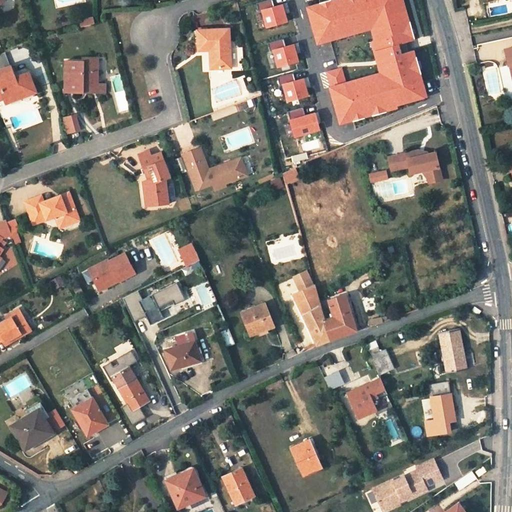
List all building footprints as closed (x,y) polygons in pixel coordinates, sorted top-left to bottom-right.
[(340,125),(429,99),(415,50),(403,54),(400,44),(416,40),(404,0),(329,0),(306,7),(317,45),(372,30),(374,39),(371,40),(380,72),(329,87),(340,125)] [(283,4),(261,10),(267,29),(288,22),(283,4)] [(224,46),(223,27),(195,29),(196,47),(207,47),(210,47),(210,52),(208,52),(209,68),(230,67),(228,45),(224,46)] [(294,44),(272,50),(278,69),(299,62),(294,44)] [(81,60),(64,60),(63,90),(82,91),(82,86),(82,82),(86,82),(85,86),(95,86),(95,82),(96,58),(81,58),(81,60)] [(9,65),(0,68),(0,94),(2,94),(3,99),(7,100),(31,92),(33,88),(28,74),(23,72),(14,75),(12,74),(9,65)] [(304,78),(282,83),(288,103),(309,96),(304,78)] [(85,86),(82,86),(82,91),(99,92),(99,82),(95,82),(95,86),(85,86)] [(316,112),(290,120),(295,138),(321,130),(316,112)] [(70,114),(61,116),(65,131),(74,129),(70,114)] [(180,153),(193,189),(210,183),(212,189),(223,185),(222,182),(238,177),(234,167),(233,167),(230,160),(210,167),(210,169),(206,171),(205,169),(197,147),(180,153)] [(419,149),(389,156),(392,170),(409,166),(411,173),(423,170),(426,177),(428,177),(429,183),(443,180),(436,151),(426,154),(420,155),(419,149)] [(137,160),(147,156),(145,150),(135,154),(137,160)] [(167,176),(158,152),(147,156),(137,160),(140,167),(145,166),(149,178),(141,181),(144,200),(154,199),(154,204),(166,203),(166,202),(163,184),(163,178),(167,176)] [(237,157),(230,160),(233,167),(234,167),(238,177),(244,174),(237,157)] [(299,180),(294,168),(283,174),(286,185),(299,180)] [(388,178),(387,170),(370,174),(371,182),(388,178)] [(170,183),(163,184),(166,202),(169,202),(173,197),(172,187),(170,183)] [(54,215),(62,212),(65,220),(77,215),(68,191),(59,195),(60,197),(53,200),(52,197),(43,201),(40,194),(24,201),(30,216),(38,213),(41,220),(54,215)] [(65,220),(62,212),(54,215),(57,223),(59,227),(78,219),(77,215),(65,220)] [(30,216),(32,223),(41,220),(38,213),(30,216)] [(13,216),(6,219),(6,220),(10,230),(17,228),(13,216)] [(0,253),(3,249),(0,246),(0,241),(2,238),(2,237),(11,233),(6,220),(0,222),(0,253)] [(187,267),(200,260),(197,252),(183,258),(187,267)] [(134,273),(125,253),(103,265),(102,263),(92,268),(96,276),(93,277),(98,287),(117,278),(118,281),(134,273)] [(315,284),(306,266),(293,271),(301,290),(315,284)] [(272,267),(266,269),(270,278),(276,276),(272,267)] [(99,290),(118,281),(117,278),(98,287),(99,290)] [(139,290),(123,298),(133,322),(146,316),(150,325),(163,318),(160,311),(158,307),(173,300),(174,304),(175,305),(185,299),(177,282),(143,299),(139,290)] [(293,294),(317,342),(318,345),(330,339),(325,320),(315,284),(301,290),(293,294)] [(356,330),(345,295),(329,300),(333,313),(334,318),(330,319),(325,320),(330,339),(356,330)] [(174,304),(173,300),(158,307),(160,311),(174,304)] [(265,305),(241,313),(250,335),(258,332),(268,329),(273,326),(265,305)] [(475,306),(472,310),(479,316),(482,312),(475,306)] [(20,309),(6,316),(9,320),(21,312),(20,309)] [(9,320),(0,324),(0,339),(2,338),(7,345),(32,330),(21,312),(9,320)] [(447,372),(466,369),(458,330),(440,334),(447,372)] [(178,346),(165,351),(170,369),(200,360),(192,332),(176,337),(178,346)] [(375,341),(366,345),(368,350),(377,347),(375,341)] [(379,376),(393,370),(385,350),(380,353),(377,347),(368,350),(379,376)] [(111,381),(114,380),(111,375),(128,366),(136,361),(130,350),(114,359),(117,364),(112,367),(109,362),(102,366),(111,381)] [(440,378),(435,363),(429,365),(433,380),(440,378)] [(128,366),(111,375),(114,380),(127,403),(131,410),(139,406),(148,400),(128,366)] [(395,376),(393,370),(379,376),(380,379),(382,382),(385,381),(395,376)] [(337,372),(325,378),(330,390),(343,385),(337,372)] [(380,379),(348,393),(359,418),(376,411),(375,410),(371,398),(386,392),(383,386),(382,382),(380,379)] [(455,420),(447,383),(429,385),(435,424),(441,423),(446,422),(455,420)] [(30,386),(17,394),(23,404),(36,397),(30,386)] [(104,426),(97,412),(100,411),(93,399),(88,390),(69,401),(74,410),(82,422),(80,423),(87,435),(104,426)] [(388,396),(386,392),(371,398),(375,410),(377,409),(379,400),(388,396)] [(417,393),(405,395),(407,402),(419,399),(417,393)] [(131,410),(127,403),(120,407),(131,425),(145,417),(139,406),(131,410)] [(39,409),(11,426),(25,449),(39,442),(38,440),(52,432),(39,409)] [(107,424),(100,411),(97,412),(104,426),(107,424)] [(445,435),(438,436),(438,444),(446,443),(445,435)] [(309,441),(292,449),(303,475),(321,468),(309,441)] [(378,503),(382,511),(384,511),(391,509),(400,505),(399,503),(405,500),(427,489),(425,486),(442,478),(433,459),(416,468),(417,470),(393,482),(392,481),(372,490),(378,503)] [(246,480),(249,479),(243,467),(241,468),(246,480)] [(241,468),(223,477),(236,504),(254,496),(246,480),(241,468)] [(193,469),(178,476),(179,480),(191,475),(195,473),(193,469)] [(473,470),(456,482),(460,489),(478,477),(473,470)] [(200,486),(195,473),(191,475),(197,488),(200,486)] [(178,476),(167,481),(179,507),(205,496),(200,486),(197,488),(191,475),(179,480),(178,476)]
